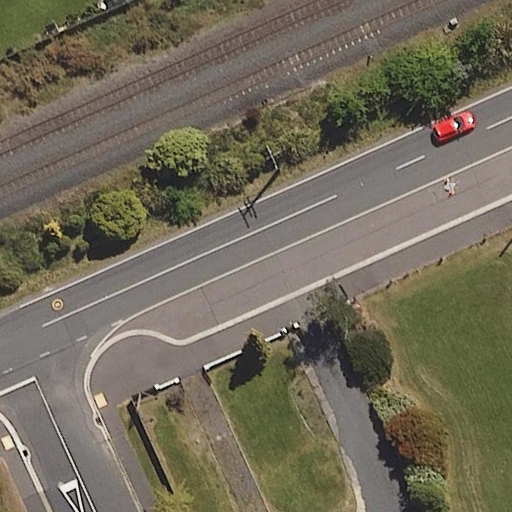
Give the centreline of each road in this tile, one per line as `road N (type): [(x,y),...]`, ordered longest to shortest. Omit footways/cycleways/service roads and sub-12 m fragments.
road 1 (tertiary): [(15,338),(511,116)]
road 2 (residential): [(15,338),(94,511)]
